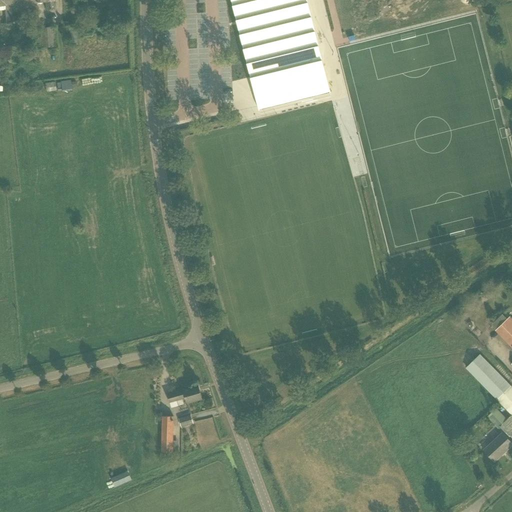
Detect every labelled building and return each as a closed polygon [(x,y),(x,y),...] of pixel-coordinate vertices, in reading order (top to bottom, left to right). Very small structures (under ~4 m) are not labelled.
[(13,22),(12,11),(10,0),(0,0),(0,6),(4,6),(6,24),(14,23),(13,22)] [(53,0),(10,0),(12,11),(37,9),(36,3),(45,2),(46,10),(54,9),(54,1),(53,0)] [(182,0),(183,5),(192,5),(192,12),(197,12),(197,5),(198,5),(198,0),(182,0)] [(330,94),(326,76),(326,74),(319,76),(317,72),(322,71),(321,69),(324,68),(323,62),(307,0),(231,0),(259,111),(260,111),(258,104),(328,87),(330,94)] [(379,4),(367,8),(370,19),(382,16),(379,4)] [(38,33),(40,49),(57,47),(55,27),(38,29),(38,33)] [(70,79),(61,81),(63,90),(72,88),(70,79)] [(511,317),(510,315),(496,329),(511,346),(511,317)] [(466,366),(511,414),(511,386),(480,353),(466,366)] [(187,404),(202,399),(200,390),(198,391),(197,386),(183,390),(167,395),(169,403),(185,399),(187,404)] [(498,427),(507,419),(496,408),(487,416),(498,427)] [(182,427),(193,423),(191,415),(179,418),(182,427)] [(162,452),(163,452),(173,453),(173,417),(163,416),(163,417),(156,418),(156,424),(162,425),(162,452)] [(483,450),(494,462),(511,445),(511,443),(502,433),(483,450)] [(131,480),(128,472),(111,479),(115,487),(131,480)]
